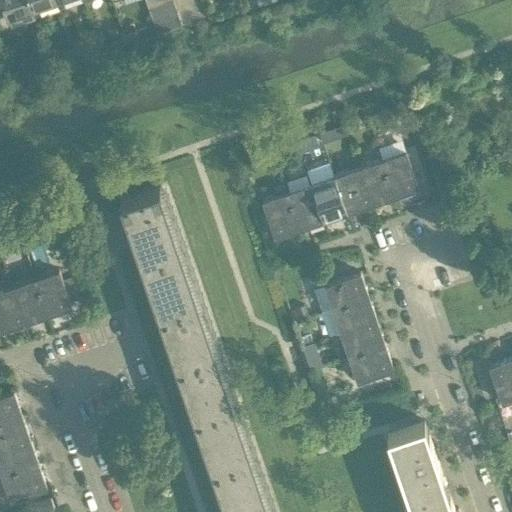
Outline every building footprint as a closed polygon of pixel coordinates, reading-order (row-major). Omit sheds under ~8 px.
[(0,0),(0,27),(16,22),(13,14),(31,8),(28,0),(0,0)] [(28,0),(31,8),(34,16),(40,14),(37,6),(54,0),(28,0)] [(173,0),(170,0),(148,8),(152,19),(177,11),(173,0)] [(177,11),(152,19),(156,31),(181,23),(177,11)] [(395,111),(391,120),(400,124),(405,115),(395,111)] [(331,127),(320,130),(324,141),(335,137),(331,127)] [(306,135),(297,138),(301,151),(310,148),(306,135)] [(406,149),(382,157),(394,193),(418,185),(406,149)] [(382,157),(358,165),(371,201),(394,193),(382,157)] [(358,165),(335,173),(347,209),(371,201),(358,165)] [(335,173),(311,181),(323,217),(347,209),(335,173)] [(300,225),(288,189),(285,181),(278,184),(281,192),(262,198),(275,234),(300,225)] [(323,217),(311,181),(288,189),(300,225),(323,217)] [(271,511),(160,185),(120,198),(129,224),(122,227),(126,239),(133,237),(227,511),(271,511)] [(5,239),(0,240),(0,248),(1,250),(8,247),(5,239)] [(59,268),(34,276),(46,312),(71,304),(59,268)] [(324,282),(333,306),(369,294),(361,270),(324,282)] [(34,276),(10,284),(23,320),(46,312),(34,276)] [(10,284),(0,287),(0,328),(23,320),(10,284)] [(369,294),(333,306),(341,330),(377,318),(369,294)] [(377,318),(341,330),(349,354),(385,341),(377,318)] [(385,341),(349,354),(357,378),(393,366),(385,341)] [(318,355),(307,359),(309,364),(310,367),(321,363),(318,355)] [(511,355),(490,363),(502,399),(511,395),(511,355)] [(0,393),(0,420),(22,413),(14,389),(0,393)] [(22,413),(0,420),(0,446),(30,437),(22,413)] [(388,431),(409,494),(427,488),(445,481),(436,455),(440,454),(437,444),(433,446),(424,419),(388,431)] [(30,437),(0,446),(0,465),(2,473),(38,460),(30,437)] [(38,460),(2,473),(11,497),(47,485),(38,460)] [(445,481),(427,488),(409,494),(415,511),(460,511),(458,506),(454,507),(445,481)]
